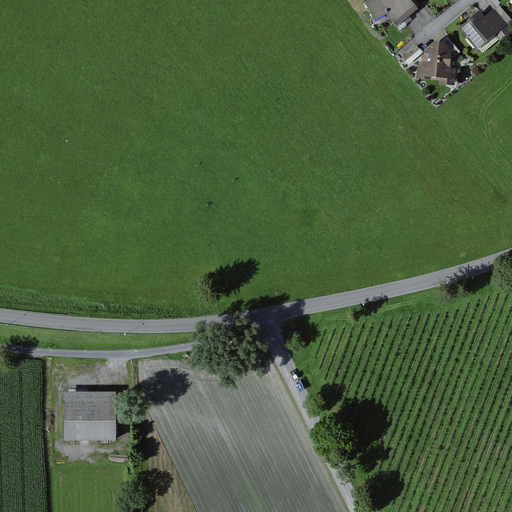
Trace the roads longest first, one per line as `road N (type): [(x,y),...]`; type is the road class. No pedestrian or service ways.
road 1 (track): [(0,347),(158,351),(270,329)]
road 2 (tertiary): [(0,316),(104,327),(264,317)]
road 3 (tertiary): [(264,317),(450,277),(511,255)]
road 4 (residential): [(361,511),(264,317)]
